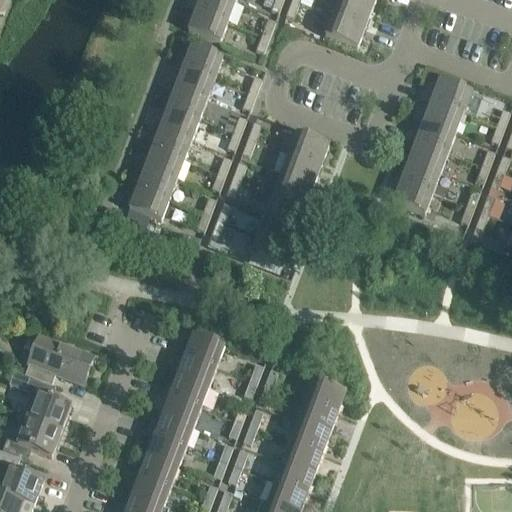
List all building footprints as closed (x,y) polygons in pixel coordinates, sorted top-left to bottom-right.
[(236,6),(220,0),(201,0),(196,14),(228,26),(236,6)] [(276,0),(271,14),(279,17),(285,1),(281,0),(276,0)] [(373,12),(341,0),(340,0),(333,20),(365,32),(373,12)] [(376,0),(341,0),(373,12),(376,0)] [(286,20),(293,23),(299,7),(292,4),(286,20)] [(188,35),(220,47),(228,26),(196,14),(188,35)] [(325,41),(357,53),(365,32),(333,20),(325,41)] [(275,25),(268,23),(262,39),(269,42),(275,25)] [(256,55),(263,57),(269,42),(262,39),(256,55)] [(223,63),(191,51),(183,72),(215,84),(223,63)] [(239,65),(234,78),(247,83),(252,71),(239,65)] [(175,92),(207,104),(215,84),(183,72),(175,92)] [(262,84),(255,81),(249,97),(256,100),(262,84)] [(471,96),(439,84),(431,105),(463,117),(471,96)] [(167,112),(199,124),(207,104),(175,92),(167,112)] [(243,112),(250,115),(256,100),(249,97),(243,112)] [(424,125),(456,137),(463,117),(431,105),(424,125)] [(160,132),(192,144),(199,124),(167,112),(160,132)] [(510,117),(503,114),(497,130),(504,133),(510,117)] [(247,124),(239,121),(233,137),(241,140),(247,124)] [(416,145),(448,157),(456,137),(424,125),(416,145)] [(261,130),(254,127),(248,142),(255,145),(261,130)] [(491,146),(498,149),(504,133),(497,130),(491,146)] [(192,144),(160,132),(152,152),(184,165),(192,144)] [(227,153),(235,156),(241,140),(233,137),(227,153)] [(329,149),(297,137),(289,158),(321,170),(329,149)] [(242,158),(249,161),(255,145),(248,142),(242,158)] [(448,157),(416,145),(408,165),(440,178),(448,157)] [(184,165),(152,152),(144,173),(176,185),(184,165)] [(495,157),(488,154),(481,170),(489,173),(495,157)] [(281,178),(313,190),(321,170),(289,158),(281,178)] [(510,163),(502,160),(496,176),(504,179),(510,163)] [(231,164),(224,161),(218,177),(225,180),(231,164)] [(440,178),(408,165),(401,186),(432,198),(444,202),(448,191),(437,187),(440,178)] [(246,170),(239,167),(233,183),(240,185),(246,170)] [(475,186),(483,189),(489,173),(481,170),(475,186)] [(176,185),(144,173),(137,193),(169,205),(176,185)] [(490,192),(498,195),(504,179),(496,176),(490,192)] [(212,193),(219,196),(225,180),(218,177),(212,193)] [(274,198),(306,210),(313,190),(281,178),(274,198)] [(227,199),(234,201),(240,185),(233,183),(227,199)] [(393,206),(425,219),(432,198),(401,186),(393,206)] [(129,214),(161,226),(169,205),(137,193),(129,214)] [(480,197),(472,194),(466,211),(474,213),(480,197)] [(306,210),(274,198),(266,218),(298,231),(306,210)] [(495,203),(487,200),(481,216),(488,219),(495,203)] [(216,204),(209,201),(202,218),(210,221),(216,204)] [(231,210),(223,207),(217,223),(225,226),(231,210)] [(460,226),(468,229),(474,213),(466,211),(460,226)] [(475,232),(482,235),(488,219),(481,216),(475,232)] [(196,233),(204,236),(210,221),(202,218),(196,233)] [(298,231),(266,218),(258,239),(290,251),(298,231)] [(211,239),(219,242),(225,226),(217,223),(211,239)] [(189,243),(187,249),(198,252),(201,242),(192,238),(190,244),(189,243)] [(250,259),(282,272),(290,251),(258,239),(250,259)] [(224,351),(192,339),(184,359),(216,371),(224,351)] [(25,379),(30,381),(52,389),(56,378),(83,388),(93,361),(39,340),(25,379)] [(177,380),(209,392),(216,371),(184,359),(177,380)] [(263,371),(256,369),(250,384),(257,387),(263,371)] [(278,377),(271,374),(265,390),(272,393),(278,377)] [(14,375),(9,389),(25,395),(25,394),(30,381),(25,379),(14,375)] [(169,400),(201,412),(209,392),(177,380),(169,400)] [(25,394),(32,397),(23,421),(61,435),(71,410),(51,403),(55,391),(52,389),(30,381),(25,394)] [(244,400),(251,403),(257,387),(250,384),(244,400)] [(345,397),(314,385),(306,405),(338,418),(345,397)] [(258,406),(266,409),(272,393),(265,390),(258,406)] [(161,420),(193,432),(201,412),(169,400),(161,420)] [(298,426),(330,438),(338,418),(306,405),(298,426)] [(248,412),(241,409),(235,425),(242,427),(248,412)] [(263,417),(255,415),(249,430),(257,433),(263,417)] [(154,440),(186,452),(193,432),(161,420),(154,440)] [(7,443),(2,456),(20,463),(27,465),(31,454),(51,461),(61,435),(23,421),(14,446),(7,443)] [(228,441),(236,443),(242,427),(235,425),(228,441)] [(290,446),(322,458),(330,438),(298,426),(290,446)] [(243,446),(251,449),(257,433),(249,430),(243,446)] [(186,452),(154,440),(146,460),(178,472),(186,452)] [(283,466),(315,478),(322,458),(290,446),(283,466)] [(233,452),(225,449),(219,465),(227,468),(233,452)] [(0,497),(34,510),(44,484),(16,474),(20,463),(2,456),(0,455),(0,497)] [(247,458),(240,455),(234,471),(241,473),(247,458)] [(178,472),(146,460),(138,480),(170,493),(178,472)] [(213,481),(221,484),(227,468),(219,465),(213,481)] [(315,478),(283,466),(275,486),(307,498),(315,478)] [(228,486),(235,489),(241,473),(234,471),(228,486)] [(163,511),(170,493),(138,480),(131,501),(160,511),(163,511)] [(301,511),(307,498),(275,486),(268,506),(282,511),(301,511)] [(217,492),(210,489),(204,505),(211,508),(217,492)] [(226,511),(232,498),(225,495),(219,511),(221,511),(226,511)] [(0,511),(33,511),(34,510),(0,497),(0,511)] [(160,511),(131,501),(126,511),(160,511)]
